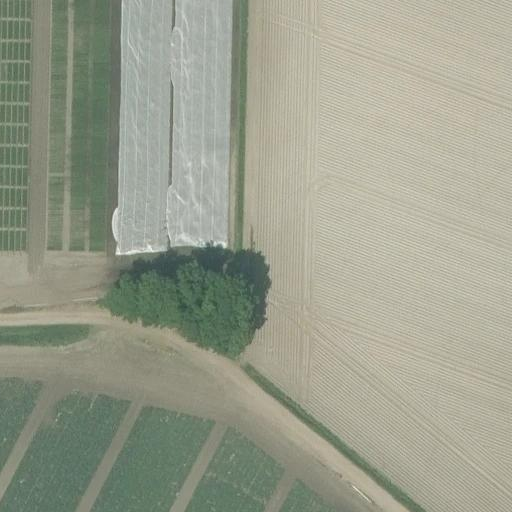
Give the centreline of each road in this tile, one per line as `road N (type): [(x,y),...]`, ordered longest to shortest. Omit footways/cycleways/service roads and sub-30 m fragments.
road 1 (track): [(0,311),(87,310),(201,352),(399,511)]
road 2 (track): [(261,0),(260,281),(234,377)]
